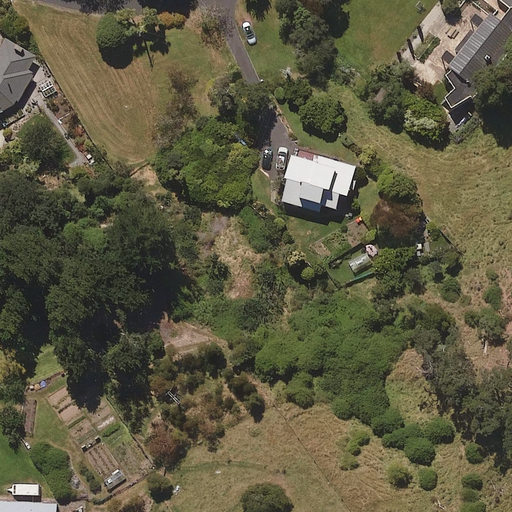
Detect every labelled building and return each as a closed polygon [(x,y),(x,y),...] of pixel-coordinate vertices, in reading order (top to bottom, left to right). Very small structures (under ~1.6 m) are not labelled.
[(511,0),(498,0),(497,1),(511,12),(511,16),(502,30),(491,22),(487,27),(478,21),(471,30),(474,32),(457,55),(461,58),(449,75),(453,78),(446,86),(457,94),(447,103),(453,113),(472,102),(475,103),(511,56),(511,0)] [(0,117),(8,113),(15,116),(34,78),(27,74),(35,58),(5,43),(0,52),(0,117)] [(439,73),(421,62),(409,82),(427,93),(439,73)] [(321,169),(293,164),(286,207),(348,217),(356,171),(321,165),(321,169)] [(373,268),(366,250),(348,257),(355,275),(373,268)] [(56,511),(57,505),(0,503),(0,511),(56,511)]
